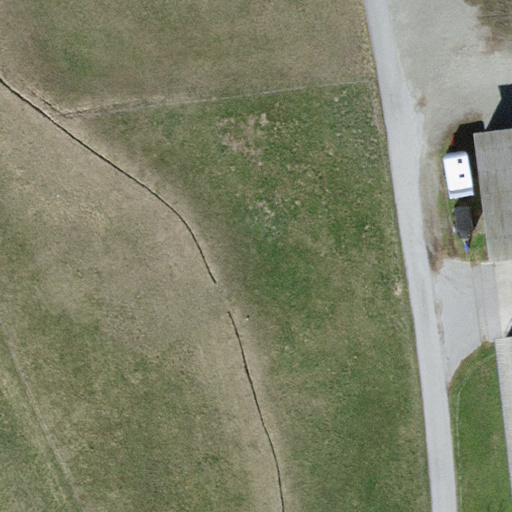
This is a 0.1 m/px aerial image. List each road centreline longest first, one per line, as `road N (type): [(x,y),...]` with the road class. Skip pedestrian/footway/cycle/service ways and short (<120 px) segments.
road 1 (residential): [(375,0),(441,441),(443,511)]
road 2 (unknown): [(394,122),(511,99)]
